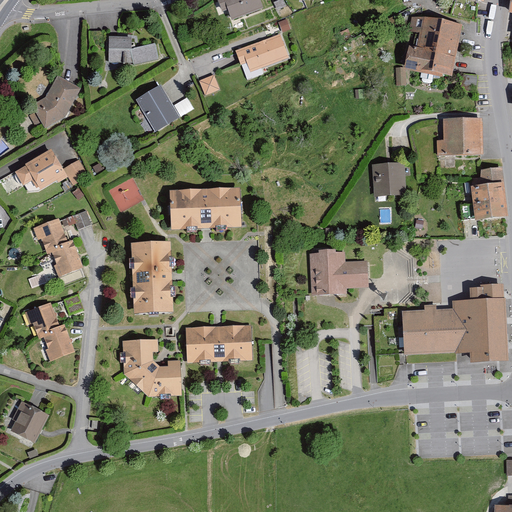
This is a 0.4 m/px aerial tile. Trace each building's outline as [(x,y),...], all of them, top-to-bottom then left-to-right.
[(259,0),(217,0),(222,15),(228,13),(232,23),(264,11),(259,0)] [(291,30),(287,20),(279,23),(283,33),(291,30)] [(454,82),(463,30),(414,21),(411,36),(420,37),(413,75),(454,82)] [(281,38),(236,54),(241,66),(247,64),(250,74),(289,60),(281,38)] [(132,39),(108,39),(108,65),(132,65),(132,39)] [(395,70),(396,87),(406,87),(405,69),(395,70)] [(199,82),(206,97),(220,90),(214,76),(199,82)] [(81,90),(59,79),(48,98),(32,107),(46,130),(64,119),(81,90)] [(162,89),(137,103),(154,134),(180,120),(162,89)] [(355,91),(356,100),(365,99),(365,90),(355,91)] [(485,157),(485,121),(445,121),(445,143),(438,143),(438,158),(485,157)] [(24,170),(15,175),(23,188),(32,183),(37,191),(39,190),(40,193),(57,183),(58,185),(68,180),(52,152),(23,168),(24,170)] [(64,170),(73,186),(89,177),(79,161),(64,170)] [(406,165),(373,166),(375,198),(407,197),(406,165)] [(143,198),(133,177),(110,189),(120,210),(143,198)] [(506,187),(473,189),(476,224),(509,222),(506,187)] [(242,193),(172,195),(173,234),(208,233),(243,232),(242,193)] [(87,212),(74,217),(80,230),(92,225),(87,212)] [(60,222),(34,231),(38,244),(43,242),(57,281),(85,271),(75,243),(69,245),(60,222)] [(172,246),(133,247),(135,318),(174,316),(173,276),(172,246)] [(346,255),(310,257),(312,299),(347,297),(347,292),(369,291),(368,263),(347,264),(346,255)] [(511,365),(506,287),(502,287),(480,289),(481,290),(471,291),(471,304),(453,305),(454,312),(437,313),(437,309),(426,309),(426,314),(404,315),(407,359),(473,355),(474,367),(511,365)] [(64,301),(70,316),(84,310),(79,296),(64,301)] [(52,305),(25,314),(30,328),(34,326),(47,364),(74,355),(65,328),(60,329),(52,305)] [(221,330),(186,331),(188,367),(221,365),(253,364),(252,328),(221,330)] [(158,343),(123,344),(124,377),(148,400),(182,398),(181,364),(168,364),(169,370),(160,370),(154,364),(154,356),(158,356),(158,343)] [(49,418),(22,404),(8,432),(35,446),(43,431),(49,418)] [(511,511),(511,494),(509,494),(510,502),(495,503),(494,511),(511,511)]
